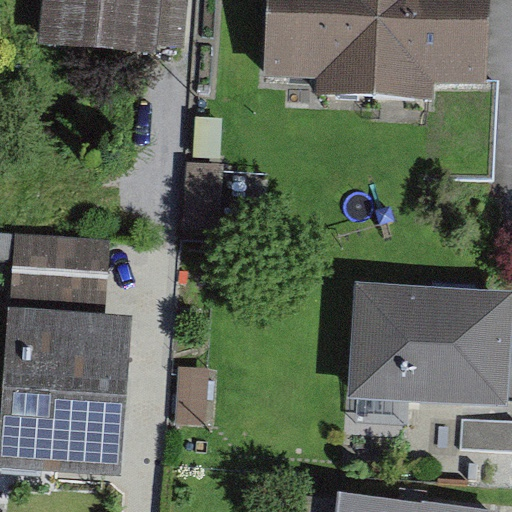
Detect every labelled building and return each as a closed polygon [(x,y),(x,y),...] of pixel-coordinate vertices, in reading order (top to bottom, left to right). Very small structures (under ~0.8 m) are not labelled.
[(51,0),(48,47),(164,56),(165,48),(168,0),(51,0)] [(199,51),(203,0),(168,0),(165,48),(199,51)] [(279,0),(276,78),(328,81),(327,97),(438,103),(439,87),(445,88),(498,90),(498,87),(502,0),(279,0)] [(511,183),(511,87),(498,87),(498,90),(445,88),(442,181),(511,183)] [(231,170),(202,168),(197,228),(226,230),(231,170)] [(32,245),(27,305),(113,312),(118,252),(32,245)] [(511,377),(511,308),(359,298),(353,397),(510,407),(511,377)] [(121,466),(133,331),(16,321),(4,456),(121,466)] [(209,425),(214,373),(192,371),(187,422),(209,425)]
